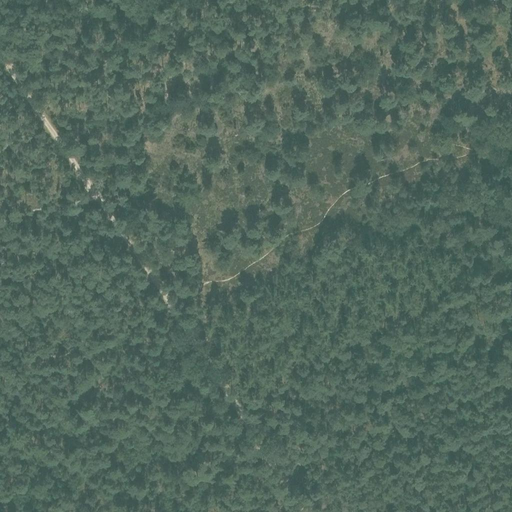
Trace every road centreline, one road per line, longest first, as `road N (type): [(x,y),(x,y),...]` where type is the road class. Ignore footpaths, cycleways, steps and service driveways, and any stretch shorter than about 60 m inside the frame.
road 1 (track): [(309,511),(167,301)]
road 2 (track): [(167,301),(98,326),(54,354),(0,354)]
road 3 (track): [(92,190),(0,56)]
road 4 (track): [(167,301),(92,190)]
